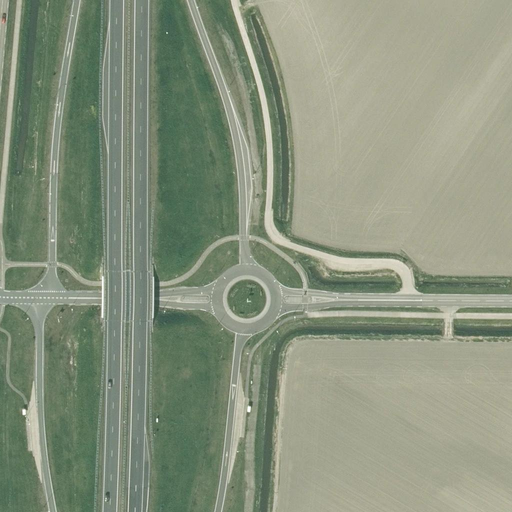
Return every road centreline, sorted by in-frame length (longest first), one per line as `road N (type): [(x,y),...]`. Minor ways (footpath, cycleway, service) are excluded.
road 1 (trunk): [(116,0),(109,511)]
road 2 (trunk): [(136,511),(141,0)]
road 3 (trunk): [(76,0),(57,124),(51,297)]
road 4 (trunk): [(245,270),(237,145),(190,0)]
road 5 (trunk): [(39,297),(39,402),(53,511)]
road 6 (trunk): [(217,511),(244,328)]
road 7 (secondary): [(511,300),(353,299)]
